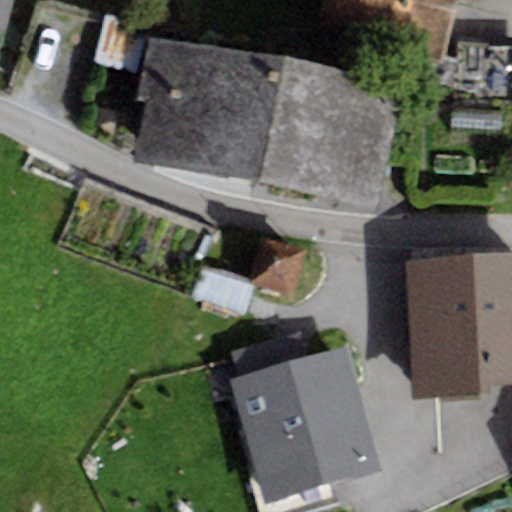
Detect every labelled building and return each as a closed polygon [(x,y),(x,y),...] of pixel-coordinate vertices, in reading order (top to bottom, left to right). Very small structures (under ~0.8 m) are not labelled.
[(461,0),(323,0),(313,38),(441,73),(461,0)] [(11,111),(76,133),(113,25),(49,2),(11,111)] [(136,101),(147,103),(136,161),(379,208),(400,102),(355,93),(358,77),(149,37),(136,101)] [(292,296),(303,250),(259,240),(248,286),(252,287),(292,296)] [(511,383),(511,256),(407,263),(415,389),(416,400),(489,396),(488,385),(511,383)] [(248,286),(203,272),(192,300),(243,316),(252,287),(248,286)] [(231,355),(238,379),(306,359),(299,335),(231,355)] [(230,381),(266,505),(380,471),(344,348),(306,359),(238,379),(230,381)]
